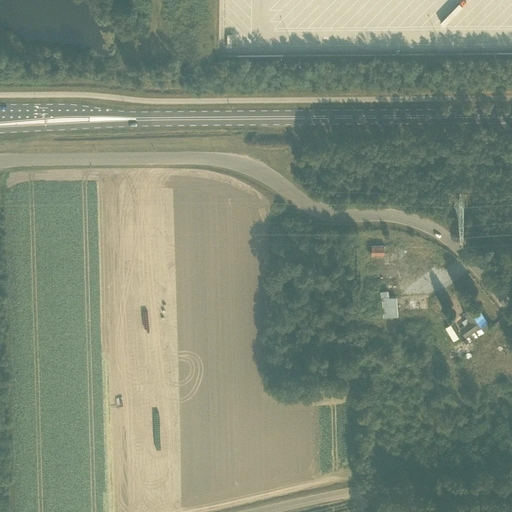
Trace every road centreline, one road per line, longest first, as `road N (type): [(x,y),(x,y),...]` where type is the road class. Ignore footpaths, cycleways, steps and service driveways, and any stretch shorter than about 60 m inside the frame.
road 1 (tertiary): [(511,317),(452,243),(424,228),(331,221),(269,178),(223,164),(0,162)]
road 2 (secondary): [(212,118),(511,117)]
road 3 (unclassified): [(265,511),(362,490),(511,487)]
road 4 (secondary): [(0,129),(212,118)]
road 5 (secondary): [(212,118),(0,112)]
